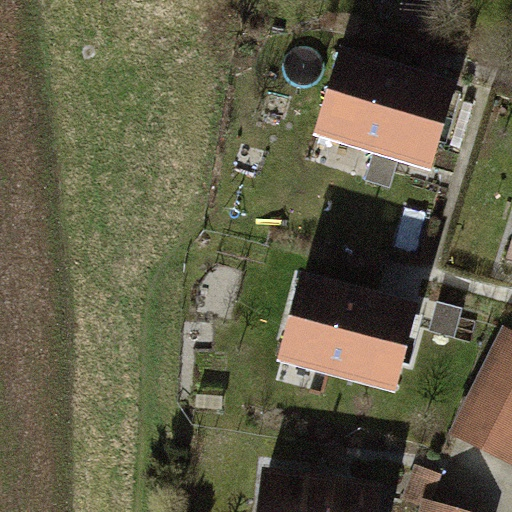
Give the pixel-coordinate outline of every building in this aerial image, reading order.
[(445,88),(339,59),(319,132),(425,161),(445,88)] [(511,227),(503,264),(511,266),(511,227)] [(406,309),(300,284),(283,356),(388,382),(406,309)] [(511,336),(506,334),(457,433),(511,459),(511,336)] [(379,511),(383,485),(264,468),(257,511),(379,511)] [(471,511),(420,497),(415,511),(471,511)]
